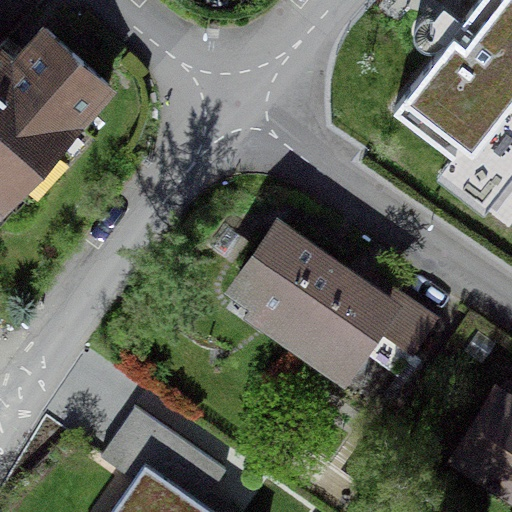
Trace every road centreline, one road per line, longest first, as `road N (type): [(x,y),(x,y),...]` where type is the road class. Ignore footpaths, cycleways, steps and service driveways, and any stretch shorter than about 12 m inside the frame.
road 1 (residential): [(0,415),(244,109)]
road 2 (residential): [(511,313),(244,109)]
road 3 (residential): [(244,109),(119,0)]
road 4 (residential): [(244,109),(338,0)]
